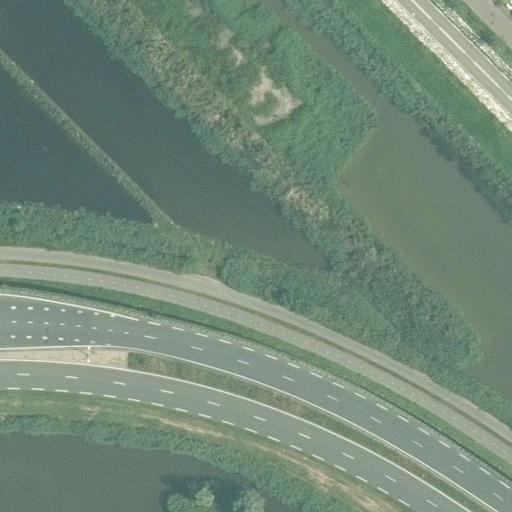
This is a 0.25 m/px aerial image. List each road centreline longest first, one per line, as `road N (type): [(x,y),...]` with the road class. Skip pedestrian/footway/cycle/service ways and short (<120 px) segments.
road 1 (primary): [(511,508),(378,423),(270,373),(108,330),(0,323)]
road 2 (primary): [(0,375),(118,384),(213,404),(347,456),(442,511)]
road 3 (secondary): [(403,0),(511,108)]
road 4 (secondary): [(511,91),(420,0)]
